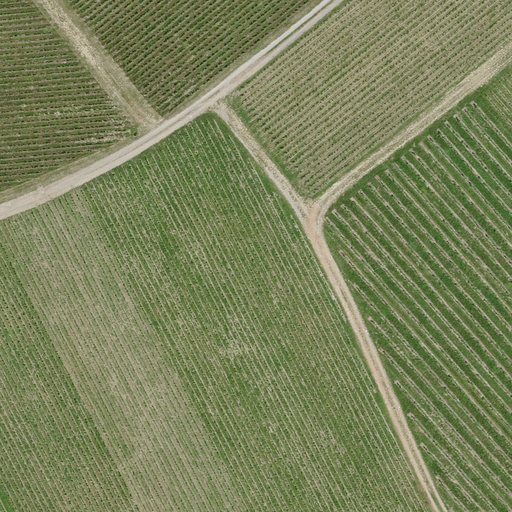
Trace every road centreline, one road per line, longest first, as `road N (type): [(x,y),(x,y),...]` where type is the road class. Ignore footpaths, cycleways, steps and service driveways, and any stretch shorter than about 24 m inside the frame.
road 1 (track): [(442,511),(306,216),(213,101)]
road 2 (track): [(339,0),(192,118),(0,214)]
road 3 (track): [(306,216),(511,52)]
road 4 (track): [(162,136),(49,0)]
